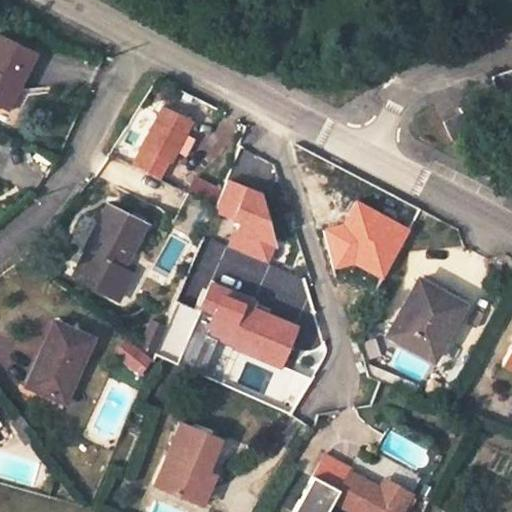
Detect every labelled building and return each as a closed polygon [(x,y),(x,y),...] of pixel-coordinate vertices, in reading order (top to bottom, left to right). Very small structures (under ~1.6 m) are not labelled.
[(0,106),(8,111),(36,53),(0,35),(0,106)] [(163,107),(136,159),(154,168),(159,157),(167,160),(173,149),(180,134),(183,136),(191,121),(163,107)] [(459,113),(444,122),(454,140),(469,131),(459,113)] [(180,134),(173,149),(185,154),(192,140),(183,136),(180,134)] [(215,199),(218,181),(192,177),(189,195),(215,199)] [(273,244),(258,194),(225,180),(213,209),(239,220),(227,247),(266,262),(273,244)] [(382,278),(409,229),(357,201),(343,227),(326,231),(330,249),(330,250),(331,251),(335,268),(355,263),(382,278)] [(122,269),(146,222),(108,202),(83,251),(86,252),(77,270),(99,282),(96,287),(118,299),(130,274),(122,269)] [(387,335),(434,360),(464,304),(418,279),(387,335)] [(199,311),(211,316),(213,317),(222,296),(226,286),(212,280),(199,311)] [(255,299),(226,286),(222,296),(251,308),(255,299)] [(297,327),(251,308),(222,296),(213,317),(211,316),(205,334),(218,339),(233,346),(280,366),(297,327)] [(211,316),(199,311),(175,301),(154,353),(202,375),(218,339),(205,334),(211,316)] [(146,334),(155,338),(161,324),(152,320),(146,334)] [(64,402),(92,338),(54,321),(33,369),(36,371),(28,387),(64,402)] [(151,358),(126,337),(114,353),(139,374),(151,358)] [(218,339),(202,375),(218,382),(233,346),(218,339)] [(511,346),(502,365),(511,370),(511,346)] [(368,376),(413,396),(417,386),(364,364),(368,376)] [(28,424),(20,413),(11,420),(19,431),(28,424)] [(154,486),(193,501),(205,471),(219,438),(180,422),(154,486)] [(402,511),(412,494),(392,483),(388,491),(350,471),(351,469),(324,454),(312,476),(338,490),(332,502),(350,511),(402,511)] [(214,475),(205,471),(193,501),(203,505),(214,475)] [(338,490),(312,476),(291,511),(326,511),(332,502),(338,490)]
